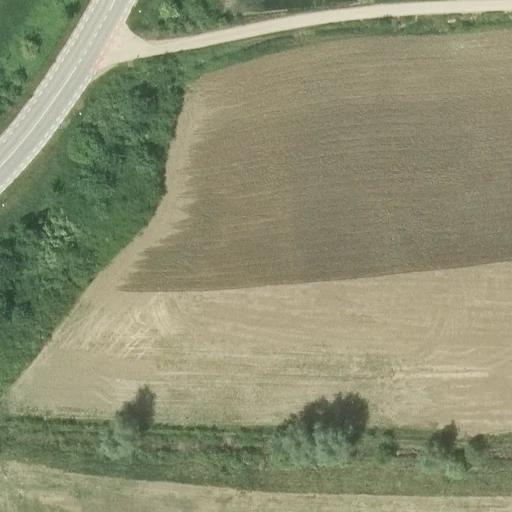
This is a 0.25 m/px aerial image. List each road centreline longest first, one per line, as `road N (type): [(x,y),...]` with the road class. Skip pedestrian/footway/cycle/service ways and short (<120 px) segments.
road 1 (unclassified): [(90,40),(133,52),(352,12),(511,3)]
road 2 (tertiary): [(90,40),(0,163)]
